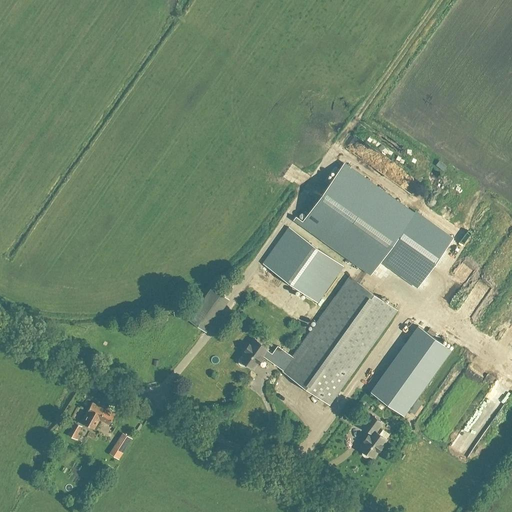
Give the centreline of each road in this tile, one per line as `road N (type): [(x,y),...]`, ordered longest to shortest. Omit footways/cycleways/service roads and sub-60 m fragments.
road 1 (track): [(445,0),(197,356),(168,383),(138,395)]
road 2 (unclassified): [(364,511),(0,320)]
